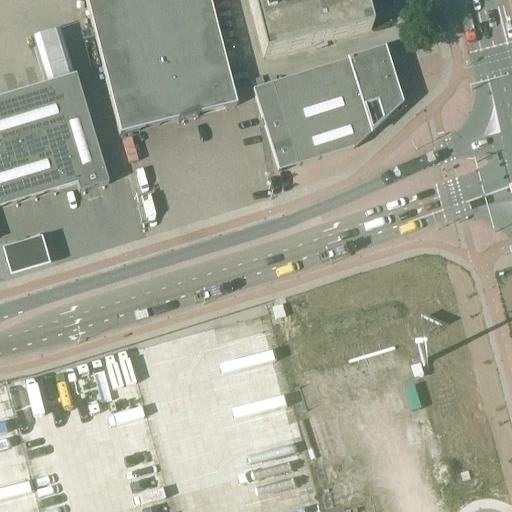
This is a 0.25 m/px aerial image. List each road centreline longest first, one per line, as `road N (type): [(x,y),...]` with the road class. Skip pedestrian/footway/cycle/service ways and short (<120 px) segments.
road 1 (tertiary): [(511,138),(0,306)]
road 2 (tertiary): [(0,342),(511,177)]
road 3 (secondary): [(479,0),(511,138)]
